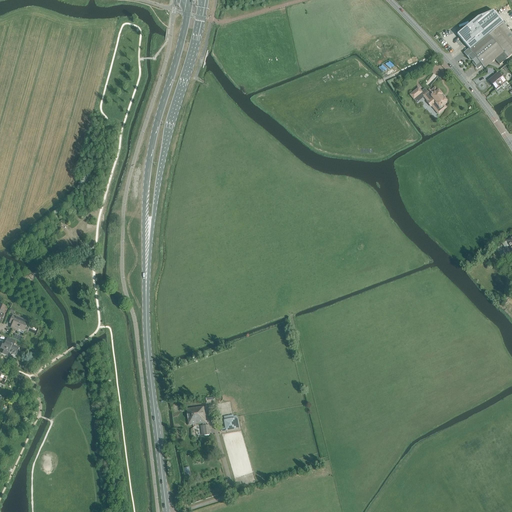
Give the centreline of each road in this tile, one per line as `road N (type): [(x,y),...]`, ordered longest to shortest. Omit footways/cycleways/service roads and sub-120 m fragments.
road 1 (primary): [(145,290),(162,160),(204,0)]
road 2 (primary): [(188,0),(150,152),(145,290)]
road 3 (primary): [(166,511),(145,290)]
road 4 (tertiary): [(511,146),(390,0)]
